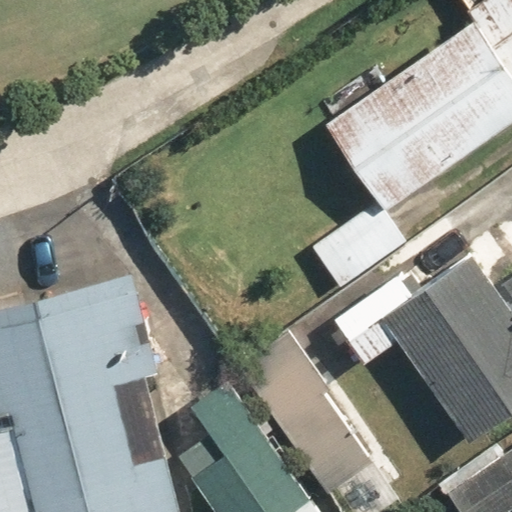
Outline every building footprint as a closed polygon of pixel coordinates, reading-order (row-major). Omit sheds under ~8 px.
[(511,0),(493,0),(340,113),(402,198),(511,117),(511,0)] [(344,283),(416,229),(382,184),(310,238),(344,283)] [(372,358),(406,334),(482,440),(511,418),(511,271),(489,240),(439,275),(425,255),(341,316),(372,358)] [(193,511),(147,271),(0,298),(0,511),(193,511)] [(225,426),(189,451),(231,511),(286,511),(327,483),(236,353),(194,382),(225,426)] [(511,511),(511,444),(452,484),(470,511),(511,511)]
